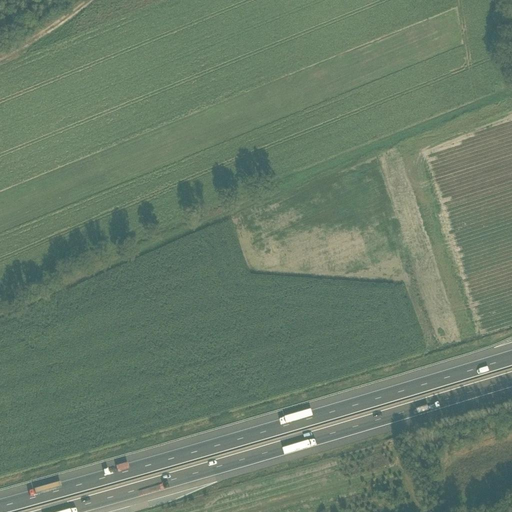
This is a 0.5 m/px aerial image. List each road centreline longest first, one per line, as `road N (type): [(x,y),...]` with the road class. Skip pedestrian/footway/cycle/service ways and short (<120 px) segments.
road 1 (motorway): [(511,358),(0,506)]
road 2 (motorway): [(61,511),(511,380)]
